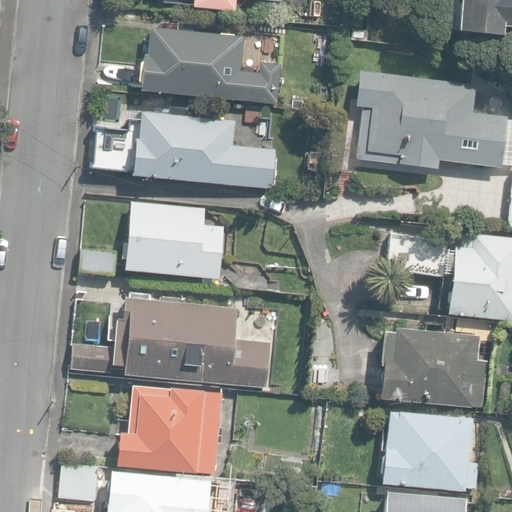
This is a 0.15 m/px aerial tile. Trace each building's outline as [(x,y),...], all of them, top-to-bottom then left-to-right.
[(191,0),(191,7),(235,11),(235,0),(261,0),(285,2),(284,0),(191,0)] [(511,0),(440,0),(438,25),(501,31),(502,22),(511,23),(511,0)] [(143,89),(263,101),(266,73),(240,71),(244,36),(196,31),(197,23),(177,21),(176,29),(149,26),(143,89)] [(355,156),(437,166),(438,157),(499,165),(499,162),(511,163),(511,117),(505,116),(506,113),(470,108),(474,82),(358,67),(353,103),(361,104),(355,156)] [(136,136),(132,175),(274,188),(278,148),(233,144),(235,121),(189,116),(190,106),(169,104),(168,113),(140,111),(138,137),(136,136)] [(200,278),(210,279),(211,274),(217,275),(222,223),(202,221),(204,205),(129,198),(123,266),(201,273),(200,278)] [(385,267),(442,275),(447,242),(390,233),(385,267)] [(447,314),(511,319),(511,238),(460,233),(458,246),(454,245),(447,314)] [(78,271),(115,274),(117,250),(80,247),(78,271)] [(122,372),(266,383),(270,337),(234,334),(236,303),(178,298),(178,294),(160,293),(159,297),(123,294),(121,321),(126,322),(122,372)] [(381,361),(378,393),(479,403),(484,357),(476,356),(478,333),(392,324),(391,328),(381,327),(378,360),(381,361)] [(69,367),(110,372),(113,346),(72,342),(69,367)] [(114,462),(212,471),(219,390),(130,382),(125,429),(117,428),(114,462)] [(380,482),(465,491),(465,487),(476,488),(479,464),(468,463),(472,419),(388,410),(380,482)] [(58,497),(94,501),(98,467),(62,464),(58,497)] [(104,511),(205,511),(209,476),(109,467),(104,511)] [(464,511),(466,499),(385,491),(383,511),(374,511),(464,511)]
